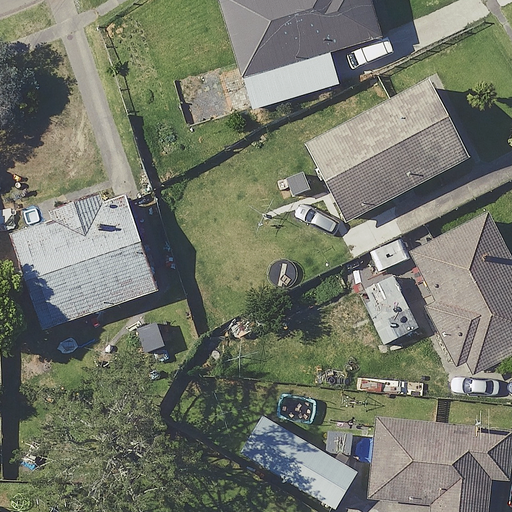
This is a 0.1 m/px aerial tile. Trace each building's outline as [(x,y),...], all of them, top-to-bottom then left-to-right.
[(375,33),(365,0),(213,0),(235,74),(375,33)] [(459,155),(417,76),(299,137),(341,217),(459,155)] [(149,286),(114,187),(2,227),(37,326),(149,286)] [(511,273),(480,210),(397,251),(458,372),(494,354),(511,345),(511,273)] [(351,467),(255,411),(233,449),(329,504),(351,467)] [(506,424),(373,412),(366,493),(425,498),(423,511),(479,511),(483,472),(502,474),(506,424)]
